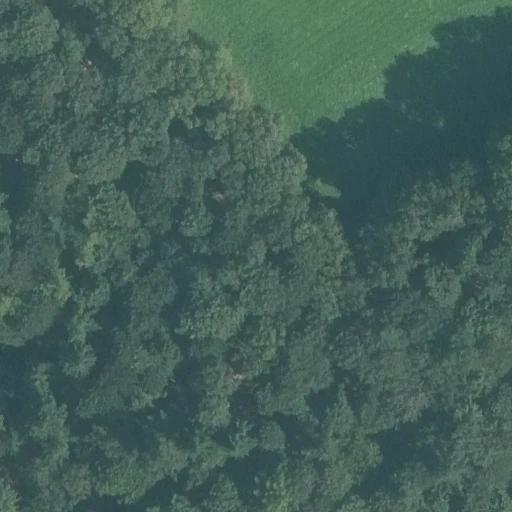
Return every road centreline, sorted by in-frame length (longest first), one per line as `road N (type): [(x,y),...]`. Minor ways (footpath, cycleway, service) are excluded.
road 1 (track): [(296,511),(511,336)]
road 2 (track): [(433,397),(381,285),(334,221)]
